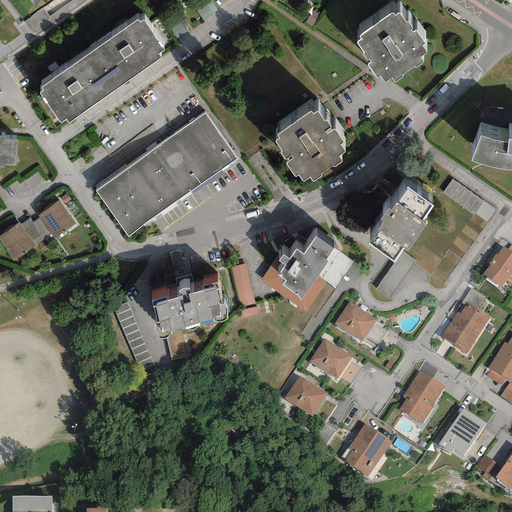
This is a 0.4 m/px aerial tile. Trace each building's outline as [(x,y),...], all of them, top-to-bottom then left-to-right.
[(395,17),(393,14),(358,35),(360,39),(357,41),(370,62),(367,63),(377,79),(381,77),(383,81),(393,76),(395,80),(403,76),(401,74),(415,66),(417,68),(425,62),(422,56),(427,53),(423,45),(426,43),(417,30),(413,33),(411,29),(414,28),(410,22),(407,23),(401,14),(395,17)] [(139,24),(137,21),(41,86),(43,90),(39,93),(43,99),(60,123),(65,120),(67,123),(162,58),(161,57),(159,54),(164,51),(143,21),(139,24)] [(313,115),(309,113),(277,135),(280,138),(275,142),(281,151),(279,154),(293,175),(297,173),(302,180),(308,176),(312,183),(319,178),(319,175),(330,166),(332,167),(340,162),(337,157),(344,152),(340,146),(342,143),(335,129),(330,131),(329,128),(326,122),(322,122),(316,112),(313,115)] [(201,114),(94,187),(127,234),(237,158),(206,115),(201,114)] [(508,144),(481,136),(472,160),(486,165),(497,168),(507,169),(511,169),(511,139),(508,139),(508,144)] [(0,166),(2,166),(2,164),(15,165),(17,140),(6,139),(6,138),(0,137),(0,166)] [(483,198),(452,177),(442,191),(474,212),(483,198)] [(430,205),(408,190),(399,204),(396,201),(391,209),(387,207),(379,219),(383,221),(367,244),(394,263),(401,252),(404,248),(407,250),(425,224),(420,220),(430,205)] [(70,200),(66,193),(60,198),(65,204),(70,200)] [(75,225),(58,202),(38,216),(55,240),(75,225)] [(34,245),(18,223),(0,236),(0,242),(14,260),(34,245)] [(333,249),(316,238),(304,256),(296,251),(289,260),(283,255),(281,258),(279,261),(285,265),(279,275),(286,280),(282,285),(298,296),(301,300),(317,276),(327,262),(325,260),(333,249)] [(511,246),(508,250),(503,247),(481,275),(501,290),(506,282),(511,286),(511,246)] [(414,261),(401,252),(394,263),(376,289),(389,298),(414,261)] [(279,261),(281,258),(278,255),(260,280),(305,311),(325,281),(317,276),(301,300),(298,296),(282,285),(286,280),(279,275),(285,265),(279,261)] [(246,264),(232,267),(240,307),(255,304),(246,264)] [(217,287),(152,305),(157,319),(154,328),(159,339),(165,339),(171,334),(171,331),(184,327),(185,330),(194,330),(200,325),(214,322),(222,322),(228,318),(227,309),(221,304),(217,287)] [(471,290),(465,303),(479,310),(486,298),(471,290)] [(139,370),(153,365),(128,302),(114,308),(139,370)] [(377,320),(349,302),(335,325),(363,343),(377,320)] [(489,318),(466,304),(460,313),(457,311),(440,337),(466,354),(489,318)] [(240,311),(242,319),(259,315),(257,307),(240,311)] [(511,335),(507,343),(504,341),(487,368),(491,370),(487,375),(501,384),(505,377),(511,380),(511,335)] [(352,359),(324,341),(309,364),(338,382),(352,359)] [(446,389),(419,371),(402,396),(405,398),(402,403),(397,411),(421,426),(443,393),(446,389)] [(327,393),(299,376),(284,400),(312,417),(327,393)] [(511,384),(509,382),(500,395),(511,402),(511,384)] [(485,426),(462,411),(440,442),(463,458),(485,426)] [(391,442),(364,423),(347,448),(352,451),(345,461),(367,477),(391,442)] [(511,453),(495,478),(511,488),(511,486),(511,453)] [(484,456),(483,455),(475,467),(490,476),(497,465),(484,456)] [(51,511),(51,496),(12,497),(11,511),(51,511)]
